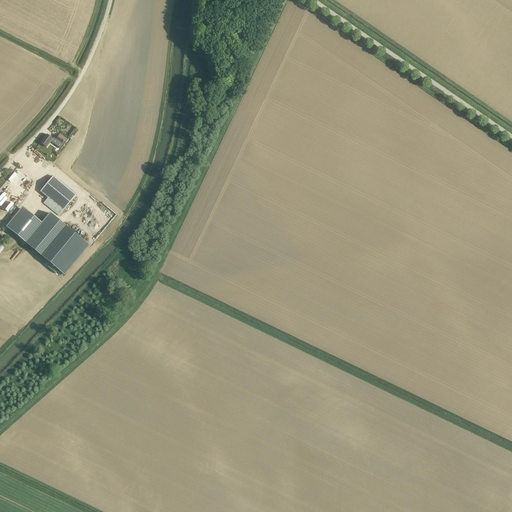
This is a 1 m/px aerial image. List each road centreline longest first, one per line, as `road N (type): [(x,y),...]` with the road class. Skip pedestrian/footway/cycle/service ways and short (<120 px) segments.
road 1 (unclassified): [(511,134),(317,0)]
road 2 (unclassified): [(0,176),(71,95),(110,0)]
